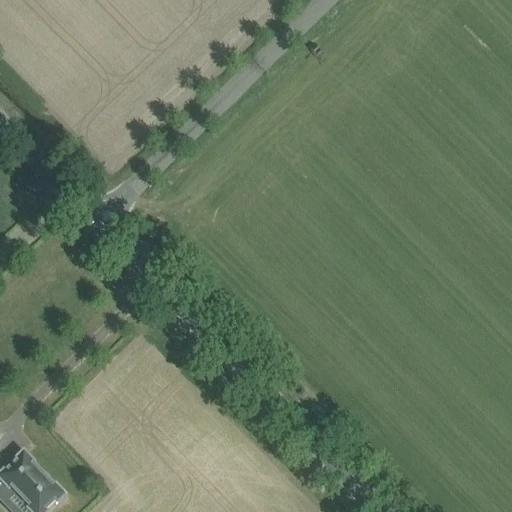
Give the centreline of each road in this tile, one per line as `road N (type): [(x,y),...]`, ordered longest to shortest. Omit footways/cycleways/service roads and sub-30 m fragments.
road 1 (unclassified): [(384,511),(98,219)]
road 2 (unclassified): [(98,219),(325,0)]
road 3 (unclassified): [(98,219),(0,118)]
